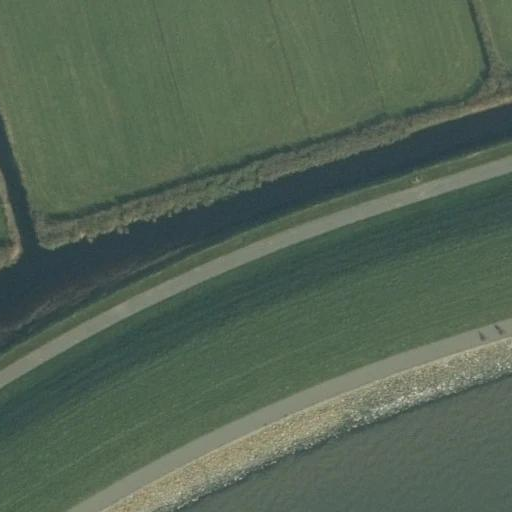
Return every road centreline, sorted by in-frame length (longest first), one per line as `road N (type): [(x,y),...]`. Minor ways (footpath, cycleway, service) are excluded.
road 1 (unclassified): [(0,391),(223,275),(511,174)]
road 2 (unclassified): [(122,511),(257,438),(511,345)]
